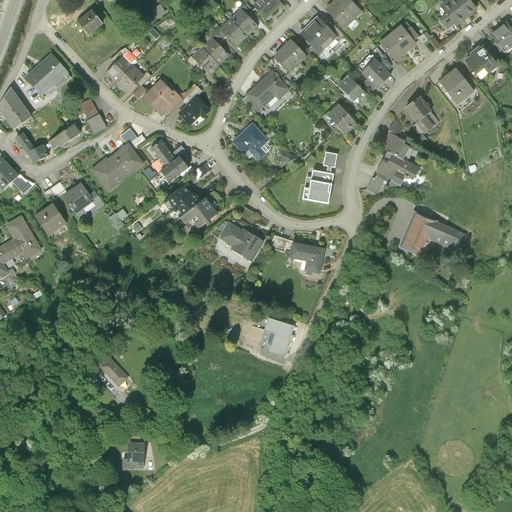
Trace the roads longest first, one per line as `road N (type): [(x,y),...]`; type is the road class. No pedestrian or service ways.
road 1 (residential): [(508,0),(389,99),(372,124),(354,163),(358,224)]
road 2 (residential): [(358,224),(359,244),(272,436)]
road 3 (residential): [(358,224),(304,233),(267,213),(215,145)]
road 4 (residential): [(215,145),(247,69),(315,0)]
road 5 (residential): [(0,138),(29,173),(92,144),(129,116)]
road 6 (residential): [(129,116),(36,19)]
